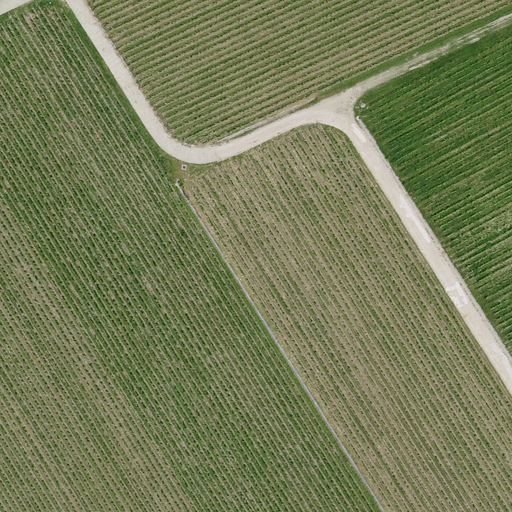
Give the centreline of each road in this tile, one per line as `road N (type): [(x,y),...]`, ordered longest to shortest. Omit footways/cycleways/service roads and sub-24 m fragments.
road 1 (track): [(511,376),(339,103),(232,149),(182,152),(77,0)]
road 2 (track): [(511,20),(339,103)]
